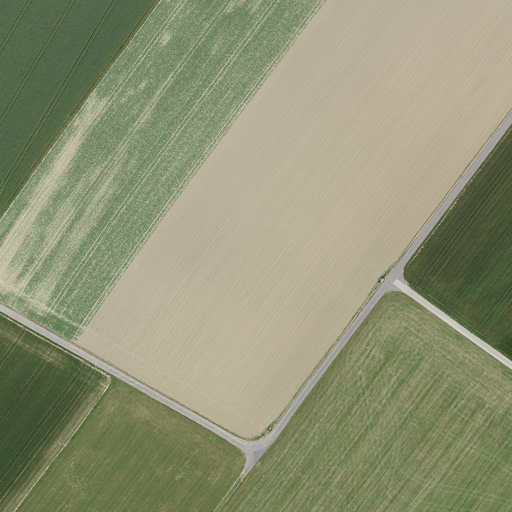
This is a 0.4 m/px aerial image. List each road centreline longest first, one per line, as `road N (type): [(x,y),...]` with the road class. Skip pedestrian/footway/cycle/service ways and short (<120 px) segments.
road 1 (track): [(0,307),(260,453)]
road 2 (track): [(260,453),(393,279)]
road 3 (track): [(511,121),(393,279)]
road 4 (track): [(393,279),(511,364)]
